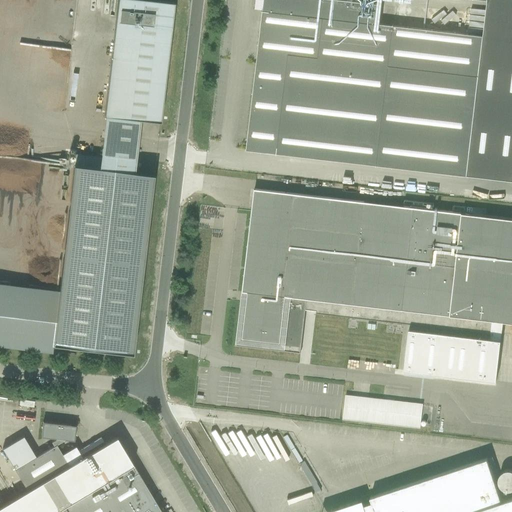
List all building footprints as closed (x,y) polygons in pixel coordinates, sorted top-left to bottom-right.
[(174,1),(162,0),(117,0),(104,114),(160,121),(174,1)] [(466,176),(483,36),(380,24),(382,4),(346,0),(263,0),(246,150),(466,176)] [(58,295),(53,344),(76,347),(103,350),(107,350),(132,353),(153,174),(109,169),(110,163),(101,162),(102,158),(98,158),(98,156),(75,154),(74,165),(58,295)] [(511,218),(254,189),(252,211),(242,292),(248,292),(247,297),(242,297),(236,345),(301,353),(306,310),(316,311),(316,313),(491,334),(491,339),(409,329),(404,372),(496,382),(503,322),(511,322),(511,218)] [(347,394),(344,418),(422,426),(424,402),(347,394)] [(2,448),(27,490),(69,465),(56,444),(64,439),(74,441),(76,425),(42,421),(41,437),(55,438),(55,439),(51,442),(54,446),(35,457),(23,436),(2,448)] [(0,506),(0,511),(161,511),(116,437),(69,465),(60,470),(0,506)] [(487,458),(341,507),(331,510),(324,511),(511,511),(511,497),(502,501),(487,458)]
